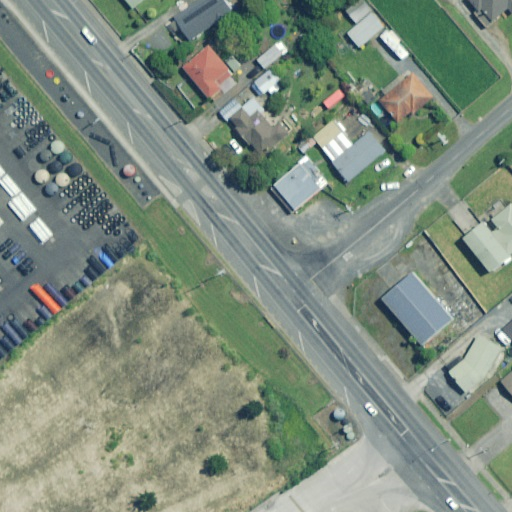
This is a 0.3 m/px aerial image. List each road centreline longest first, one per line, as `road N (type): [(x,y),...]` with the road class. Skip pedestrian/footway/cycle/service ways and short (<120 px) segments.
road 1 (secondary): [(291,295),(47,0)]
road 2 (residential): [(291,295),(511,108)]
road 3 (secondary): [(474,511),(291,295)]
